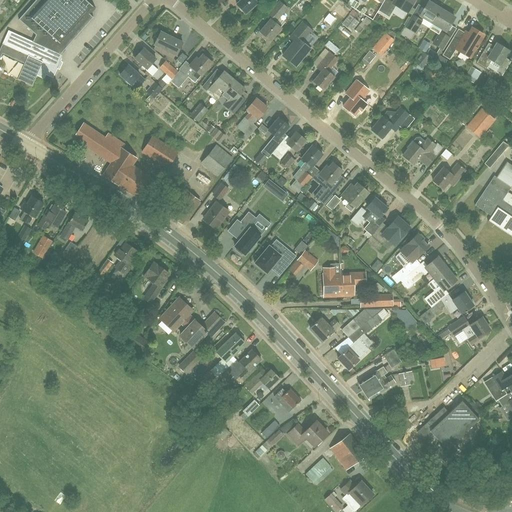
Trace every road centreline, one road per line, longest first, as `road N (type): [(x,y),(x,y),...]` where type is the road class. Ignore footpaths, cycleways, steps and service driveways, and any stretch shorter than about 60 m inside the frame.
road 1 (primary): [(452,511),(175,239),(26,146)]
road 2 (residential): [(505,314),(439,226),(173,0)]
road 3 (residential): [(32,138),(153,0)]
